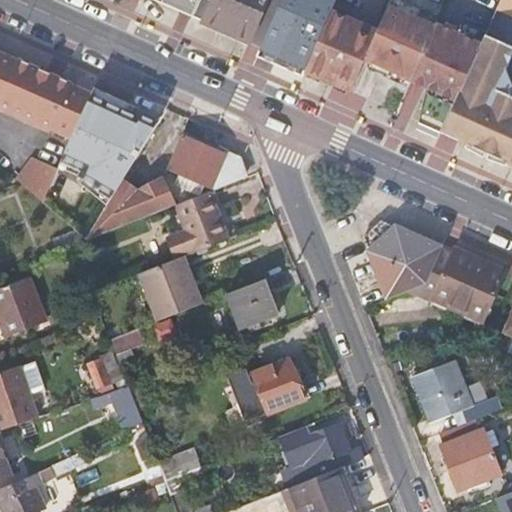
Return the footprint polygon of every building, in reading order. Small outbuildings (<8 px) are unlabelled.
[(154,0),(193,17),(200,0),(154,0)] [(200,0),(193,17),(248,42),(266,0),(200,0)] [(281,0),(259,51),(306,72),(332,12),(337,0),(281,0)] [(437,22),(439,17),(400,0),(391,0),(378,32),(365,61),(411,81),(437,22)] [(511,0),(500,0),(496,10),(511,17),(511,0)] [(306,72),(352,92),(365,61),(378,32),(332,12),(306,72)] [(419,123),(443,133),(482,42),(437,22),(411,81),(427,89),(419,123)] [(511,95),(496,86),(488,87),(499,63),(507,66),(511,53),(511,48),(485,36),(482,42),(443,133),(511,162),(511,95)] [(0,105),(71,137),(90,94),(0,54),(0,105)] [(504,72),(507,66),(499,63),(488,87),(496,86),(511,95),(511,83),(506,85),(504,72)] [(74,135),(134,163),(161,117),(96,85),(74,135)] [(236,159),(185,133),(179,148),(167,170),(178,175),(205,187),(213,192),(245,179),(236,159)] [(57,168),(32,157),(15,180),(42,203),(57,168)] [(205,187),(178,175),(174,185),(200,196),(205,187)] [(142,190),(122,178),(103,210),(85,240),(173,207),(162,178),(161,178),(142,190)] [(185,228),(195,252),(230,239),(211,192),(176,206),(185,228)] [(103,210),(76,198),(65,222),(74,230),(85,240),(103,210)] [(427,283),(442,247),(382,220),(363,237),(387,298),(407,290),(427,283)] [(185,228),(165,237),(174,261),(183,257),(195,252),(185,228)] [(52,238),(56,251),(85,240),(74,230),(52,238)] [(506,270),(457,248),(455,252),(444,247),(427,283),(407,290),(432,302),(433,299),(483,322),(506,270)] [(194,289),(183,257),(174,261),(139,274),(157,322),(194,307),(204,304),(197,288),(194,289)] [(30,276),(0,288),(0,323),(5,337),(48,321),(30,276)] [(276,316),(263,281),(253,284),(228,294),(241,330),(276,316)] [(145,344),(139,329),(110,340),(117,355),(145,344)] [(101,358),(86,364),(97,389),(124,378),(112,350),(100,355),(101,358)] [(240,407),(246,423),(270,414),(270,415),(305,401),(289,359),(249,375),(230,382),(240,407)] [(453,414),(459,426),(490,414),(505,408),(500,396),(472,406),(454,361),(414,377),(432,421),(453,414)] [(0,371),(0,429),(39,417),(18,364),(0,371)] [(227,376),(230,382),(249,375),(246,368),(227,376)] [(130,387),(111,395),(125,427),(144,419),(130,387)] [(246,423),(240,407),(227,413),(233,428),(246,423)] [(311,434),(307,424),(280,435),(292,468),(283,471),(289,487),(341,467),(356,461),(351,447),(341,423),(311,434)] [(502,473),(484,428),(441,444),(459,490),(502,473)] [(147,432),(134,443),(141,461),(147,459),(156,456),(147,432)] [(361,443),(351,447),(356,461),(367,457),(361,443)] [(0,444),(0,479),(12,475),(0,444)] [(201,466),(193,447),(158,461),(166,480),(200,467),(201,466)] [(85,467),(79,451),(70,455),(77,470),(85,467)] [(77,470),(70,455),(0,484),(0,507),(2,511),(33,511),(42,508),(34,489),(77,470)] [(147,459),(149,464),(158,461),(156,456),(147,459)] [(202,473),(200,467),(166,480),(178,511),(214,511),(211,504),(193,511),(186,490),(182,491),(180,481),(202,473)] [(359,511),(341,467),(289,487),(280,490),(289,511),(359,511)] [(69,481),(74,496),(84,492),(79,478),(69,481)] [(511,511),(511,493),(479,506),(481,511),(511,511)]
